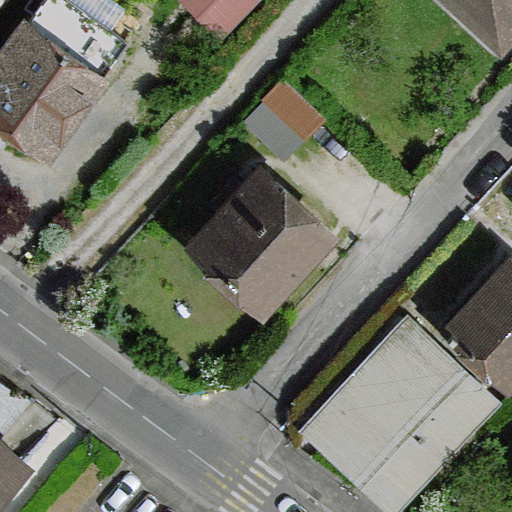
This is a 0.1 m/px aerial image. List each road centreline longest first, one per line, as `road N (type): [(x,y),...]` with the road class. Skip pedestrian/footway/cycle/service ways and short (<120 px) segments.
road 1 (residential): [(511,119),(202,459)]
road 2 (tertiary): [(202,459),(0,306)]
